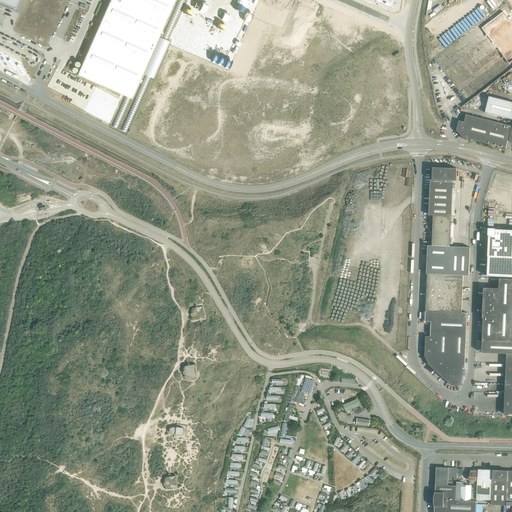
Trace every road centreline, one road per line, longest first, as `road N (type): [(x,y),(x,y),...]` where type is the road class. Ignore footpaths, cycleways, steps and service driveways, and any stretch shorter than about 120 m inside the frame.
road 1 (tertiary): [(425,445),(399,435),(375,391),(342,363),(258,359),(185,256),(113,214)]
road 2 (unclassified): [(34,93),(231,189),(266,190),(343,160)]
